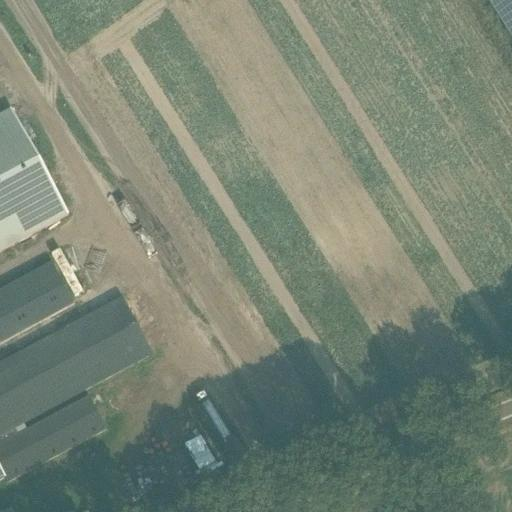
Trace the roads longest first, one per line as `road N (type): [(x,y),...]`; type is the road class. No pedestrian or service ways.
road 1 (track): [(0,37),(295,509)]
road 2 (unclassified): [(288,511),(511,418)]
